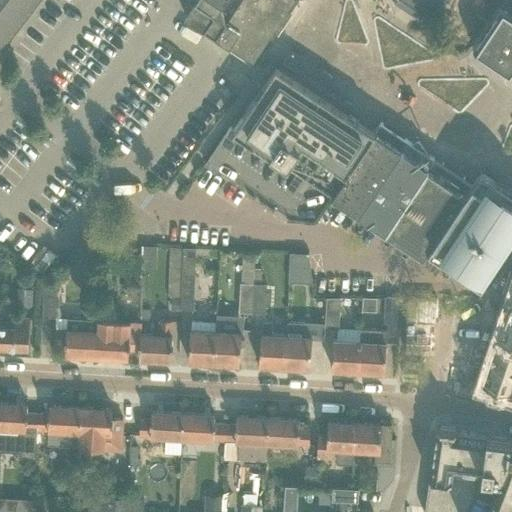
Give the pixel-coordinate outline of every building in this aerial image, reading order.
[(0,0),(0,40),(30,0),(0,0)] [(195,0),(185,16),(251,60),(291,0),(195,0)] [(442,0),(402,0),(429,19),(442,0)] [(511,0),(503,0),(500,6),(511,14),(511,0)] [(511,14),(500,6),(472,47),(511,73),(511,14)] [(230,123),(212,150),(214,151),(224,157),(240,133),(332,195),(375,131),(356,119),(360,113),(341,100),(341,98),(341,97),(341,95),(340,93),(339,92),(338,90),(337,89),(334,88),(333,88),(331,87),(329,87),(327,87),(326,88),(323,88),(288,65),(283,62),(270,82),(266,79),(265,79),(264,79),(262,79),(261,80),(254,90),(254,91),(254,92),(254,93),(254,94),(255,94),(255,95),(256,95),(235,126),(230,123)] [(375,131),(332,195),(333,196),(358,213),(407,140),(380,122),(375,131)] [(407,140),(358,213),(385,231),(434,158),(407,140)] [(472,183),(434,158),(385,231),(423,256),(428,250),(472,183)] [(511,190),(481,170),(472,183),(428,250),(481,285),(511,238),(511,190)] [(100,270),(99,285),(109,285),(110,272),(127,273),(128,253),(120,243),(100,241),(100,270)] [(141,245),(141,267),(156,268),(156,245),(141,245)] [(183,247),(169,246),(167,295),(181,296),(183,247)] [(183,247),(181,296),(181,308),(193,309),(195,257),(195,247),(183,247)] [(195,247),(195,257),(218,258),(218,250),(218,249),(218,248),(195,247)] [(287,282),(312,283),(311,278),(308,253),(289,252),(287,282)] [(244,274),(244,282),(253,282),(254,275),(244,274)] [(240,282),(238,311),(251,312),(253,282),(244,282),(240,282)] [(253,282),(251,312),(264,312),(266,283),(261,283),(253,282)] [(57,319),(59,287),(44,286),(42,318),(57,319)] [(30,305),(31,289),(19,288),(18,305),(30,305)] [(506,312),(482,381),(511,391),(511,387),(511,293),(510,300),(509,300),(505,312),(506,312)] [(385,296),(384,323),(386,323),(386,329),(386,342),(396,343),(398,297),(385,296)] [(324,322),(324,329),(338,329),(339,327),(340,297),(326,297),(325,297),(325,317),(324,322)] [(98,312),(98,320),(96,356),(128,357),(128,348),(139,349),(140,330),(141,322),(115,321),(116,313),(98,312)] [(14,326),(0,325),(0,347),(28,349),(29,317),(14,317),(14,326)] [(67,318),(66,329),(55,328),(54,344),(65,345),(65,354),(96,356),(98,320),(67,318)] [(286,335),(284,366),(309,368),(311,348),(311,338),(311,337),(302,336),(303,321),(287,320),(286,335)] [(139,358),(170,360),(173,322),(158,321),(158,331),(140,330),(139,349),(139,358)] [(312,322),(311,335),(311,337),(311,338),(323,338),(324,329),(324,322),(312,322)] [(260,334),(260,345),(259,365),(284,366),(286,335),(271,334),(271,324),(261,323),(260,334)] [(359,340),(358,371),(384,372),(386,342),(386,329),(360,328),(360,330),(359,340)] [(190,330),(189,341),(188,361),(214,362),(215,331),(190,330)] [(215,331),(214,362),(239,364),(240,344),(241,333),(215,331)] [(333,339),(332,369),(358,371),(359,340),(333,339)] [(0,448),(18,450),(18,453),(17,456),(35,457),(37,430),(38,413),(27,412),(27,403),(0,401),(0,448)] [(38,413),(37,430),(64,431),(64,447),(79,448),(79,432),(80,406),(49,404),(49,413),(38,413)] [(79,432),(79,448),(121,450),(122,434),(123,417),(111,417),(112,408),(80,406),(79,432)] [(151,419),(140,419),(139,435),(181,438),(183,412),(152,410),(151,419)] [(183,412),(181,438),(224,440),(225,423),(214,422),(214,414),(183,412)] [(236,424),(225,423),(224,440),(266,442),(268,417),(236,415),(236,424)] [(299,418),(268,417),(266,442),(309,445),(310,428),(299,427),(299,418)] [(318,434),(317,454),(317,456),(331,457),(332,447),(339,447),(338,463),(353,463),(354,448),(353,448),(355,421),(328,420),(327,435),(318,434)] [(382,423),(355,421),(353,448),(354,448),(376,449),(375,459),(389,460),(390,444),(390,439),(391,424),(382,424),(382,423)] [(436,425),(424,508),(424,511),(511,511),(511,436),(510,436),(510,435),(487,432),(487,433),(458,429),(458,428),(436,425)] [(307,465),(306,485),(315,486),(316,475),(316,466),(307,465)] [(316,475),(315,486),(316,486),(325,486),(326,476),(316,475)] [(284,484),(283,511),(285,511),(296,511),(297,489),(298,485),(284,484)] [(332,486),(331,500),(357,501),(358,488),(332,486)] [(205,511),(204,511),(221,511),(222,495),(205,494),(205,511)] [(105,495),(103,511),(127,511),(129,496),(124,496),(105,495)] [(129,496),(127,511),(143,511),(144,496),(129,496)] [(16,511),(32,511),(33,500),(17,499),(16,511)]
